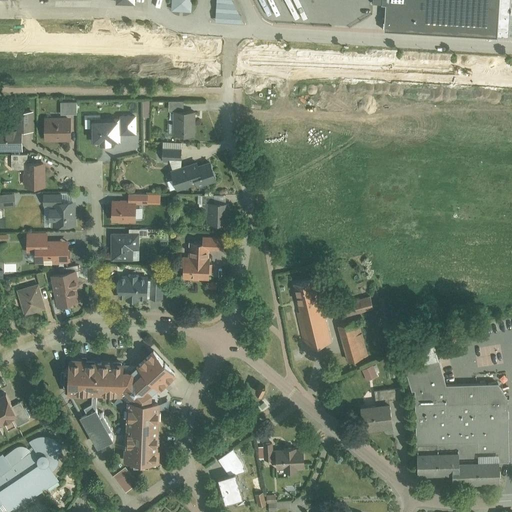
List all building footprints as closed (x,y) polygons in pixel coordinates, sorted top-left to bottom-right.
[(191,0),(170,0),(170,9),(191,10),(191,0)] [(382,0),(385,0),(383,28),(509,36),(511,0),(382,0)] [(183,100),(168,99),(168,112),(173,112),(172,134),(194,135),(195,109),(183,108),(183,100)] [(60,119),(45,120),(45,139),(70,139),(70,124),(77,124),(77,100),(59,100),(60,119)] [(14,126),(0,125),(0,149),(22,149),(22,129),(32,129),(32,110),(14,110),(14,126)] [(118,116),(91,116),(91,141),(119,141),(119,133),(137,133),(136,113),(118,113),(118,116)] [(163,146),(161,147),(161,159),(169,160),(169,166),(179,166),(181,165),(181,141),(163,141),(163,146)] [(27,152),(11,152),(11,169),(24,169),(24,185),(44,185),(44,160),(27,161),(27,152)] [(179,166),(171,169),(177,188),(195,182),(196,186),(216,179),(212,165),(200,169),(197,160),(181,165),(179,166)] [(49,204),(49,224),(74,223),(74,198),(60,198),(60,191),(42,192),(42,204),(49,204)] [(127,200),(110,200),(110,220),(135,220),(135,202),(148,202),(148,192),(127,192),(127,200)] [(201,202),(207,202),(206,221),(228,222),(228,199),(214,199),(214,194),(201,193),(201,202)] [(128,231),(110,231),(111,258),(131,257),(131,248),(139,248),(139,236),(147,236),(147,227),(128,227),(128,231)] [(34,252),(34,262),(58,262),(58,260),(69,260),(69,251),(67,251),(67,238),(47,238),(47,231),(25,231),(26,252),(34,252)] [(181,278),(208,278),(208,249),(223,249),(223,235),(202,235),(202,240),(188,240),(188,254),(181,254),(181,278)] [(73,266),(49,271),(56,305),(78,300),(74,283),(77,282),(73,266)] [(35,272),(38,282),(39,286),(46,284),(42,270),(35,272)] [(151,274),(116,274),(116,299),(149,299),(149,297),(161,297),(161,279),(151,279),(151,274)] [(291,283),(304,346),(329,341),(316,278),(291,283)] [(38,282),(17,288),(24,313),(45,307),(39,286),(38,282)] [(338,303),(341,316),(375,308),(371,295),(338,303)] [(338,325),(347,362),(368,357),(358,319),(338,325)] [(400,349),(405,367),(438,358),(433,340),(410,346),(400,349)] [(122,358),(68,356),(66,391),(91,392),(96,392),(119,393),(126,402),(124,463),(157,463),(159,396),(148,395),(176,371),(151,345),(132,363),(122,362),(122,358)] [(445,381),(438,358),(405,367),(411,387),(414,387),(415,446),(458,446),(458,456),(498,455),(498,459),(508,459),(506,394),(497,380),(445,381)] [(361,370),(366,382),(378,377),(372,365),(361,370)] [(389,399),(402,397),(401,386),(378,389),(380,400),(389,399)] [(0,430),(17,422),(17,423),(29,417),(20,400),(14,402),(9,392),(0,396),(0,430)] [(96,392),(91,392),(90,398),(83,402),(86,407),(79,411),(96,444),(112,435),(94,402),(96,401),(96,392)] [(380,400),(360,402),(362,427),(391,425),(389,399),(380,400)] [(0,511),(6,511),(58,479),(52,469),(53,467),(57,463),(58,459),(58,454),(62,454),(62,449),(61,443),(58,438),(52,435),(45,434),(39,434),(33,436),(28,439),(34,446),(11,462),(2,451),(0,452),(0,511)] [(273,443),(263,444),(264,458),(275,457),(273,443)] [(458,446),(415,446),(416,470),(451,469),(451,479),(499,478),(498,459),(498,455),(458,456),(458,446)] [(232,447),(218,456),(227,469),(228,471),(235,470),(236,472),(244,469),(242,460),(232,447)] [(285,454),(278,454),(278,469),(286,469),(286,473),(300,473),(300,468),(306,468),(306,456),(298,456),(298,449),(285,449),(285,454)] [(127,466),(114,474),(127,493),(139,485),(127,466)] [(228,471),(217,474),(225,499),(242,495),(236,472),(235,470),(228,471)] [(262,492),(255,494),(259,507),(265,506),(262,492)]
